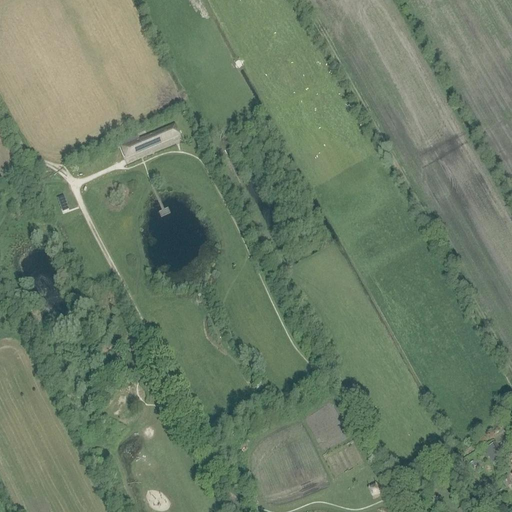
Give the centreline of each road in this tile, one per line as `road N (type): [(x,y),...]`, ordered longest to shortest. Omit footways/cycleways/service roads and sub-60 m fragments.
road 1 (track): [(511,369),(301,0)]
road 2 (track): [(72,188),(231,500)]
